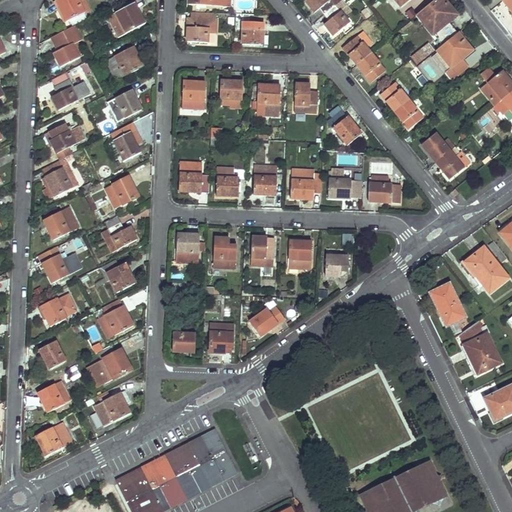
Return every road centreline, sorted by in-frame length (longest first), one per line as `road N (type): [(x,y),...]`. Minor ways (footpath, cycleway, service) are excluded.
road 1 (residential): [(18,498),(11,477),(28,0)]
road 2 (residential): [(417,250),(386,222),(161,211)]
road 3 (residential): [(458,221),(323,59)]
road 4 (residential): [(479,450),(390,275)]
road 5 (residential): [(241,381),(390,275)]
road 6 (residential): [(154,374),(161,211)]
road 7 (residential): [(18,498),(160,424)]
road 8 (residential): [(323,59),(167,56)]
road 9 (residential): [(161,211),(167,56)]
